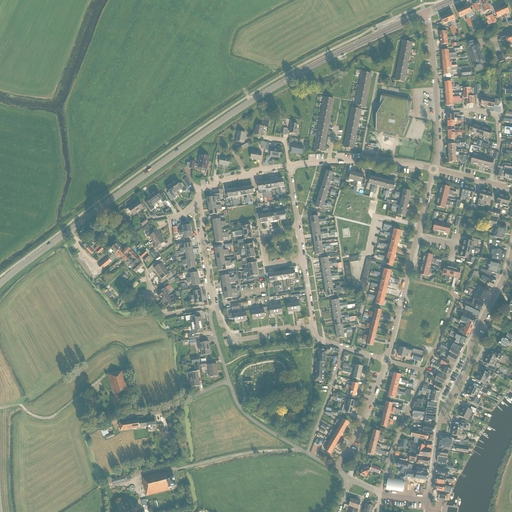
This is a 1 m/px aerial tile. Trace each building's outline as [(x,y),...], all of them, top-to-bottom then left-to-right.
[(488,4),(486,0),(480,0),(478,1),(480,5),(478,6),(477,4),(472,6),(475,12),(478,11),(478,10),(478,8),(488,4)] [(478,10),(478,11),(479,11),(482,9),(484,13),(490,10),(488,4),(478,8),(478,10)] [(467,19),(469,18),(468,14),(471,12),(468,6),(463,8),(465,15),(467,19)] [(500,8),(503,15),(509,12),(506,6),(500,8)] [(460,18),(465,15),(463,8),(457,11),(460,18)] [(497,18),(503,15),(500,8),(494,11),(497,18)] [(490,20),(494,18),(492,12),(488,14),(489,16),(486,17),(488,21),(490,20)] [(451,26),(453,26),(453,25),(451,21),(455,20),(452,13),(446,16),(449,22),(451,26)] [(440,18),(443,25),(449,22),(446,16),(440,18)] [(511,35),(501,38),(501,39),(502,41),(506,40),(507,44),(509,43),(510,46),(511,45),(511,35)] [(401,48),(411,50),(412,43),(402,41),(401,48)] [(475,44),(474,41),(467,43),(475,69),(483,67),(482,64),(485,63),(478,43),(475,44)] [(411,50),(401,48),(400,54),(409,56),(411,50)] [(400,54),(398,61),(408,63),(409,56),(400,54)] [(398,61),(397,67),(407,69),(408,63),(398,61)] [(397,67),(396,74),(406,76),(407,69),(397,67)] [(362,72),(361,79),(370,81),(371,74),(362,72)] [(396,74),(395,81),(404,82),(406,76),(396,74)] [(370,81),(361,79),(359,85),(369,87),(370,81)] [(358,92),(368,94),(369,87),(359,85),(358,92)] [(469,97),(469,89),(463,89),(464,99),(466,99),(466,105),(473,105),(473,97),(469,97)] [(357,99),(366,100),(368,94),(358,92),(357,99)] [(489,97),(487,106),(493,108),(494,105),(498,106),(499,100),(495,99),(494,101),(490,100),(492,93),(490,93),(489,97)] [(411,99),(395,96),(383,94),(381,97),(378,111),(376,115),(376,130),(404,135),(409,122),(409,117),(411,103),(411,99)] [(489,97),(480,95),(480,98),(482,99),(480,105),(487,106),(489,97)] [(332,106),(334,99),(324,98),(323,104),(332,106)] [(357,99),(355,105),(365,107),(366,100),(357,99)] [(323,104),(321,111),(331,113),(332,106),(323,104)] [(350,115),(360,117),(361,110),(361,108),(365,108),(365,107),(355,105),(355,107),(352,107),(351,108),(350,115)] [(321,111),(320,117),(330,119),(331,113),(321,111)] [(349,121),(358,123),(360,117),(350,115),(349,121)] [(319,124),(329,126),(330,119),(320,117),(319,124)] [(268,128),(269,121),(263,119),(261,127),(256,126),(254,135),(262,137),(264,127),(268,128)] [(349,121),(348,128),(357,130),(358,123),(349,121)] [(289,135),(289,133),(296,135),(297,130),(296,130),(297,125),(291,124),(290,131),(287,131),(287,134),(289,135)] [(329,126),(319,124),(318,130),(327,132),(329,126)] [(473,134),(476,125),(471,124),(470,127),(465,125),(465,134),(467,135),(468,133),(473,134)] [(346,134),(356,136),(357,130),(348,128),(346,134)] [(486,129),(484,138),(489,139),(492,130),(486,129)] [(327,132),(318,130),(316,137),(326,139),(327,132)] [(243,143),(245,133),(238,132),(236,141),(236,144),(236,145),(239,146),(240,145),(240,142),(243,143)] [(345,141),(355,143),(356,136),(346,134),(345,141)] [(326,139),(316,137),(315,143),(325,145),(326,139)] [(355,143),(345,141),(344,148),(353,149),(355,143)] [(314,150),(323,152),(325,145),(315,143),(314,150)] [(302,154),(303,146),(293,144),(291,153),(296,154),(296,153),(302,154)] [(268,152),(271,152),(270,156),(280,158),(281,150),(269,148),(268,150),(268,152)] [(260,161),(261,153),(252,151),(250,159),(260,161)] [(206,169),(209,157),(200,155),(199,164),(195,164),(195,162),(190,161),(189,168),(194,169),(194,167),(206,169)] [(230,159),(220,157),(220,161),(219,165),(228,167),(229,163),(231,164),(232,158),(230,157),(230,159)] [(511,180),(511,179),(511,173),(511,170),(504,169),(503,171),(506,172),(505,178),(511,180)] [(324,177),(334,180),(335,178),(332,177),(333,173),(326,171),(324,177)] [(353,181),(353,183),(355,183),(357,173),(351,172),(350,176),(347,175),(346,180),(349,181),(349,180),(353,181)] [(357,173),(355,183),(356,183),(357,182),(361,183),(361,184),(364,185),(365,179),(362,179),(363,175),(357,173)] [(334,180),(324,177),(322,183),(330,186),(331,182),(334,182),(334,180)] [(374,188),(375,186),(376,178),(370,177),(368,184),(372,185),(372,188),(374,188)] [(383,180),(376,178),(375,186),(374,188),(376,189),(377,186),(381,187),(383,180)] [(171,184),(177,192),(181,189),(183,192),(187,190),(182,183),(179,185),(176,181),(171,184)] [(388,192),(389,189),(393,190),(395,183),(389,181),(387,189),(386,191),(388,192)] [(321,189),(328,192),(330,186),(322,183),(321,189)] [(173,195),(177,192),(171,184),(166,188),(169,192),(167,194),(172,201),(175,198),(173,195)] [(450,187),(441,185),(439,191),(452,194),(453,192),(449,191),(450,187)] [(466,200),(469,187),(464,186),(461,196),(460,199),(466,200)] [(469,187),(466,200),(468,201),(469,198),(473,199),(475,189),(469,187)] [(321,189),(319,195),(326,198),(328,192),(321,189)] [(399,196),(409,198),(411,192),(404,190),(403,194),(400,193),(399,196)] [(483,205),(487,192),(481,190),(478,200),(477,205),(483,206),(483,205)] [(151,195),(156,203),(161,200),(163,203),(166,200),(161,194),(159,196),(156,191),(151,195)] [(487,192),(483,205),(486,205),(486,202),(490,203),(492,193),(487,192)] [(152,210),(154,209),(152,206),(156,203),(151,195),(146,199),(149,203),(146,205),(151,211),(152,210)] [(319,195),(317,201),(324,204),(325,201),(326,198),(319,195)] [(501,209),(504,196),(498,195),(496,204),(500,205),(499,209),(501,209)] [(399,196),(399,198),(401,199),(400,203),(408,204),(409,198),(399,196)] [(447,198),(438,196),(437,201),(450,204),(450,202),(446,201),(447,198)] [(504,196),(501,209),(503,210),(503,208),(507,209),(510,198),(504,196)] [(147,209),(140,199),(137,202),(129,208),(134,215),(142,209),(144,211),(147,209)] [(323,206),(326,206),(327,204),(324,204),(317,201),(315,207),(322,210),(323,206)] [(277,207),(280,221),(286,220),(285,216),(288,215),(287,209),(284,210),(285,212),(280,212),(280,211),(280,210),(280,207),(277,207)] [(396,208),(396,210),(398,211),(397,215),(405,217),(406,210),(396,208)] [(267,223),(265,209),(263,210),(263,213),(264,213),(264,215),(259,215),(259,214),(256,214),(257,220),(260,219),(261,223),(267,223)] [(273,222),(272,213),(267,214),(267,212),(268,212),(267,209),(265,209),(267,223),(273,222)] [(438,232),(441,219),(439,218),(438,222),(435,222),(433,231),(438,232)] [(240,231),(234,232),(235,234),(238,234),(251,232),(250,226),(246,226),(246,223),(240,224),(240,227),(242,227),(243,231),(241,232),(241,231),(240,231)] [(179,233),(191,231),(190,225),(182,226),(183,230),(179,231),(179,233)] [(493,240),(496,241),(497,238),(504,240),(505,235),(506,232),(505,232),(506,228),(497,226),(494,237),(489,236),(489,240),(493,240)] [(153,242),(161,237),(157,231),(153,234),(152,231),(146,235),(148,238),(149,237),(152,240),(153,242)] [(238,234),(235,234),(235,237),(242,236),(242,235),(243,235),(244,239),(242,239),(243,243),(249,242),(248,239),(252,238),(251,232),(238,234)] [(161,237),(153,242),(155,246),(154,247),(157,251),(162,247),(161,245),(164,242),(161,237)] [(464,240),(462,245),(472,248),(473,244),(476,245),(476,244),(477,242),(477,240),(472,238),(471,241),(466,240),(464,240)] [(502,242),(496,241),(493,240),(492,247),(501,249),(502,242)] [(242,250),(241,250),(241,252),(241,253),(254,251),(253,244),(249,245),(249,242),(243,243),(243,246),(241,246),(242,250)] [(91,254),(94,252),(85,243),(82,246),(91,254)] [(180,251),(192,249),(191,243),(184,244),(184,248),(180,249),(180,251)] [(115,254),(120,249),(115,244),(110,249),(115,254)] [(475,249),(472,248),(462,245),(461,251),(467,253),(471,254),(472,250),(475,251),(475,249)] [(503,258),(503,255),(504,251),(493,248),(492,251),(493,252),(492,258),(491,260),(501,263),(502,258),(503,258)] [(126,252),(123,250),(122,251),(120,249),(115,254),(118,257),(119,256),(122,258),(126,252)] [(142,259),(147,254),(149,252),(146,249),(139,256),(142,259)] [(254,251),(241,253),(241,255),(245,254),(246,253),(247,258),(245,258),(246,261),(251,261),(251,258),(255,257),(254,251)] [(471,254),(467,253),(461,251),(460,257),(467,259),(466,262),(472,264),(474,258),(470,257),(471,254)] [(131,257),(128,254),(126,252),(122,258),(126,262),(131,257)] [(424,253),(423,259),(436,262),(436,260),(432,259),(433,256),(424,253)] [(134,260),(131,257),(126,262),(132,269),(137,264),(134,260)] [(107,258),(98,266),(101,270),(111,262),(107,258)] [(386,260),(385,264),(392,266),(394,260),(385,258),(384,259),(386,260)] [(158,274),(165,269),(163,265),(164,264),(162,260),(156,263),(158,266),(154,268),(158,274)] [(247,268),(243,269),(244,271),(257,269),(256,263),(252,264),(251,261),(246,261),(246,264),(246,265),(248,264),(249,269),(247,269),(247,268)] [(497,275),(501,264),(490,261),(487,271),(481,269),(480,272),(483,274),(485,274),(490,276),(491,273),(497,275)] [(137,264),(132,269),(135,272),(143,266),(139,262),(137,264)] [(421,264),(420,269),(433,272),(433,270),(429,269),(430,266),(421,264)] [(452,277),(455,268),(449,267),(446,280),(449,280),(450,276),(452,277)] [(165,269),(158,274),(161,279),(165,277),(167,279),(172,276),(172,275),(171,273),(170,271),(168,272),(165,269)] [(257,269),(244,271),(244,274),(248,273),(247,272),(249,272),(250,277),(248,277),(249,280),(255,279),(254,276),(258,276),(257,269)] [(287,271),(289,284),(292,284),(291,280),(291,279),(295,278),(295,280),(298,279),(297,274),(294,274),(294,270),(287,271)] [(290,288),(289,284),(287,271),(281,272),(282,280),(287,280),(287,281),(288,288),(290,288)] [(187,281),(199,279),(198,273),(190,274),(191,278),(186,279),(187,281)] [(275,286),(277,286),(275,273),(269,274),(269,278),(266,279),(267,284),(270,284),(270,282),(275,281),(275,283),(274,283),(275,286)] [(493,285),(496,279),(489,276),(483,274),(480,280),(488,284),(489,282),(493,285)] [(476,293),(487,298),(489,292),(479,287),(476,293)] [(161,302),(169,297),(168,294),(169,293),(167,290),(165,288),(161,291),(160,292),(161,294),(158,297),(161,302)] [(203,303),(202,297),(201,291),(193,292),(194,296),(189,296),(190,301),(194,300),(195,304),(198,304),(203,303)] [(474,298),(484,303),(487,298),(476,293),(474,298)] [(169,297),(161,302),(165,307),(169,305),(170,308),(176,304),(173,299),(171,300),(169,297)] [(375,304),(383,306),(384,300),(375,298),(375,299),(374,299),(374,300),(376,301),(375,304)] [(295,304),(294,299),(292,299),(294,312),(300,311),(299,303),(295,304)] [(483,304),(478,302),(473,299),(471,303),(465,300),(464,304),(470,307),(470,306),(475,308),(480,311),(483,304)] [(274,302),(276,314),(282,313),(281,306),(277,306),(277,302),(274,302)] [(259,306),(257,306),(259,319),(265,318),(263,310),(260,310),(259,307),(259,306)] [(477,318),(480,312),(467,306),(464,311),(474,315),(474,316),(477,318)] [(241,309),(239,310),(241,322),(247,321),(246,313),(242,313),(241,309)] [(234,314),(230,315),(231,319),(234,319),(235,323),(240,322),(241,322),(239,310),(237,310),(237,314),(234,315),(234,314)] [(468,323),(473,326),(476,320),(470,317),(471,315),(464,312),(463,315),(460,321),(463,323),(464,323),(466,324),(467,324),(468,323)] [(192,327),(202,325),(201,318),(196,319),(196,315),(185,317),(186,321),(191,320),(192,327)] [(202,325),(192,327),(193,333),(188,334),(189,338),(199,337),(198,333),(204,332),(202,325)] [(468,337),(471,331),(461,327),(458,333),(468,337)] [(347,333),(346,331),(336,333),(337,339),(344,338),(344,334),(347,333)] [(457,334),(451,331),(449,336),(457,339),(456,341),(450,338),(449,340),(463,347),(465,343),(467,338),(457,334)] [(500,341),(498,345),(507,350),(511,341),(511,337),(507,335),(505,338),(502,337),(500,341)] [(206,343),(206,340),(197,341),(198,349),(201,349),(202,355),(211,353),(209,343),(206,343)] [(463,348),(454,343),(452,346),(449,344),(448,346),(451,348),(460,353),(463,348)] [(407,349),(400,348),(398,356),(405,357),(406,352),(411,353),(413,349),(407,347),(407,349)] [(457,358),(460,353),(451,348),(450,351),(447,349),(446,349),(445,350),(445,351),(447,352),(449,353),(457,358)] [(447,359),(454,363),(457,358),(450,354),(447,352),(445,355),(448,356),(447,359)] [(486,358),(496,362),(497,359),(502,361),(504,357),(495,352),(493,355),(488,353),(486,358)] [(416,354),(414,360),(422,362),(423,356),(416,354)] [(449,362),(443,358),(436,355),(435,357),(439,359),(442,360),(440,364),(441,364),(446,367),(449,362)] [(494,366),(496,362),(486,358),(483,363),(491,366),(489,369),(494,371),(497,367),(494,366)] [(209,378),(218,377),(216,364),(208,365),(209,378)] [(440,372),(446,375),(448,376),(451,370),(444,366),(442,370),(438,367),(437,369),(438,370),(441,372),(440,372)] [(349,370),(348,370),(345,370),(344,372),(349,373),(351,374),(352,373),(354,374),(353,378),(360,380),(361,373),(349,371),(349,370)] [(445,378),(446,375),(440,372),(441,372),(438,370),(436,374),(438,374),(435,381),(443,384),(446,378),(445,378)] [(478,375),(488,379),(489,376),(492,377),(494,373),(489,370),(487,373),(480,370),(478,375)] [(118,371),(107,374),(108,378),(111,387),(114,397),(115,397),(117,405),(118,408),(119,408),(124,407),(121,396),(130,393),(123,371),(118,372),(118,371)] [(191,386),(199,385),(197,372),(189,373),(191,386)] [(401,380),(402,378),(400,378),(400,375),(394,373),(392,379),(401,381),(401,380)] [(486,383),(488,379),(478,375),(475,380),(482,383),(481,386),(486,388),(489,384),(486,383)] [(441,392),(442,387),(435,384),(436,383),(431,381),(429,384),(435,386),(434,389),(441,392)] [(399,390),(397,390),(397,387),(391,385),(389,391),(396,392),(398,393),(398,391),(399,390)] [(470,385),(468,390),(478,394),(480,391),(487,395),(488,391),(483,388),(478,385),(477,388),(470,385)] [(350,395),(355,396),(357,390),(349,388),(349,389),(348,391),(348,390),(347,396),(349,396),(350,395)] [(422,388),(421,391),(429,394),(429,395),(428,401),(437,403),(439,393),(433,391),(422,388)] [(477,397),(478,394),(468,390),(466,394),(472,398),(471,400),(474,401),(473,402),(478,405),(481,400),(478,399),(478,398),(477,397)] [(345,399),(344,405),(353,407),(354,401),(347,400),(345,399)] [(418,399),(417,402),(427,404),(427,408),(436,409),(437,403),(427,402),(427,401),(418,399)] [(338,410),(338,413),(339,413),(344,415),(344,412),(346,412),(351,414),(353,407),(344,405),(343,408),(342,411),(339,410),(339,411),(338,410)] [(461,411),(473,417),(474,414),(476,409),(471,407),(470,410),(463,407),(461,411)] [(424,412),(424,415),(426,415),(436,416),(436,409),(426,408),(426,413),(424,412)] [(471,420),(473,417),(461,411),(459,416),(465,419),(464,422),(469,424),(471,420)] [(146,420),(147,427),(148,429),(152,429),(151,426),(155,425),(154,419),(146,420)] [(338,424),(346,428),(349,423),(343,419),(341,423),(340,422),(338,424)] [(139,428),(147,427),(146,420),(138,422),(138,420),(119,423),(120,431),(139,428)] [(452,430),(462,432),(463,428),(466,429),(466,426),(466,424),(461,423),(460,426),(453,425),(452,430)] [(338,424),(337,426),(339,427),(337,430),(343,433),(346,428),(338,424)] [(334,432),(332,434),(340,438),(343,433),(337,430),(335,433),(334,432)] [(462,435),(462,432),(452,430),(451,435),(458,436),(458,439),(464,440),(464,435),(462,435)] [(432,442),(433,435),(423,434),(412,431),(411,436),(415,437),(413,443),(417,443),(418,439),(420,439),(420,440),(424,441),(424,439),(426,439),(426,440),(432,442)] [(164,442),(171,440),(169,432),(163,434),(165,438),(163,439),(164,442)] [(340,438),(332,434),(331,436),(333,437),(331,440),(337,443),(340,438)] [(459,445),(460,440),(454,439),(441,437),(439,449),(450,450),(451,446),(453,446),(453,444),(459,445)] [(405,449),(408,441),(402,439),(399,447),(405,449)] [(337,443),(331,440),(329,443),(328,442),(326,444),(334,449),(337,443)] [(326,444),(325,446),(327,447),(325,450),(330,454),(334,449),(326,444)] [(430,458),(431,450),(424,449),(425,446),(419,444),(416,455),(423,457),(430,458)] [(448,451),(439,450),(437,458),(437,462),(446,464),(448,451)] [(416,457),(417,457),(417,456),(410,454),(409,460),(408,462),(414,463),(414,462),(416,462),(416,457)] [(430,459),(417,457),(416,457),(416,462),(416,464),(429,466),(430,459)] [(411,471),(413,466),(406,464),(406,463),(398,461),(397,466),(400,467),(398,472),(403,473),(404,469),(411,471)] [(370,470),(373,471),(379,474),(381,469),(371,465),(370,468),(370,470)] [(360,474),(366,477),(368,471),(369,471),(370,470),(370,468),(366,467),(366,468),(363,467),(360,474)] [(436,468),(435,475),(448,477),(449,471),(453,472),(453,469),(443,467),(443,469),(436,468)] [(166,471),(142,477),(143,482),(146,496),(169,490),(169,487),(176,486),(173,472),(167,474),(166,471)] [(427,481),(428,474),(417,472),(414,472),(406,471),(405,477),(409,478),(414,479),(415,479),(414,482),(426,484),(426,481),(427,481)] [(113,485),(126,481),(125,476),(111,480),(113,485)] [(453,482),(453,479),(435,476),(434,484),(445,485),(446,481),(453,482)] [(404,481),(388,478),(387,481),(387,484),(386,489),(403,492),(403,491),(401,491),(403,481),(404,481)] [(449,493),(449,491),(450,487),(445,486),(434,484),(433,490),(444,492),(449,493)] [(355,501),(351,511),(357,511),(360,503),(355,501)]
